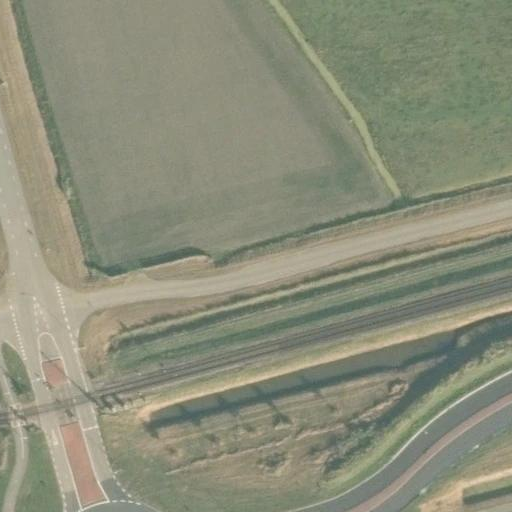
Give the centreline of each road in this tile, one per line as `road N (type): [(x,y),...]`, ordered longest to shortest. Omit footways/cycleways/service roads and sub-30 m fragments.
road 1 (unclassified): [(37,315),(511,211)]
road 2 (primary): [(511,382),(451,416),(373,486),(323,511)]
road 3 (tertiary): [(91,511),(37,315)]
road 4 (primary): [(384,511),(454,447),(511,412)]
road 5 (tertiary): [(37,315),(0,165)]
